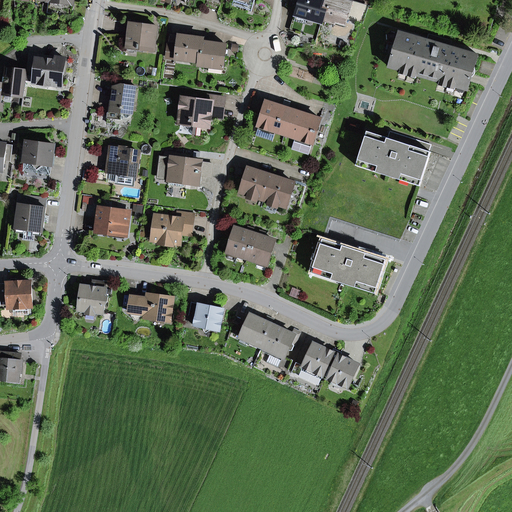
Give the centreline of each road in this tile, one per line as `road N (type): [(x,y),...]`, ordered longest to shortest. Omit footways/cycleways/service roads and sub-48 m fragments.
road 1 (residential): [(511,55),(382,323),(341,335),(204,283)]
road 2 (residential): [(58,263),(93,3)]
road 3 (residential): [(265,54),(221,180),(204,283)]
road 4 (residential): [(265,54),(250,35),(93,3)]
road 5 (track): [(405,511),(473,444),(511,365)]
road 6 (residential): [(204,283),(58,263)]
